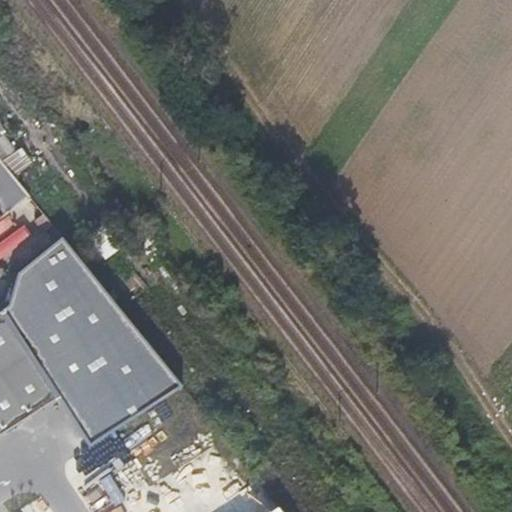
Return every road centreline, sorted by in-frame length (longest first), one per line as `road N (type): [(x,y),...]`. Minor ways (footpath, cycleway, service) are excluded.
road 1 (track): [(511,437),(198,0)]
road 2 (unknown): [(0,457),(88,391),(27,288),(19,281),(0,285)]
